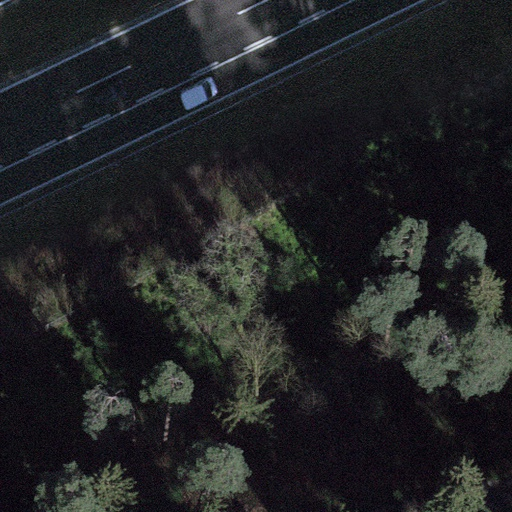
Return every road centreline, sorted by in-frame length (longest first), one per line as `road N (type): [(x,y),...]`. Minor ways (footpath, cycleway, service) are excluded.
road 1 (motorway): [(0,133),(276,0)]
road 2 (track): [(511,419),(489,418),(338,479),(285,511)]
